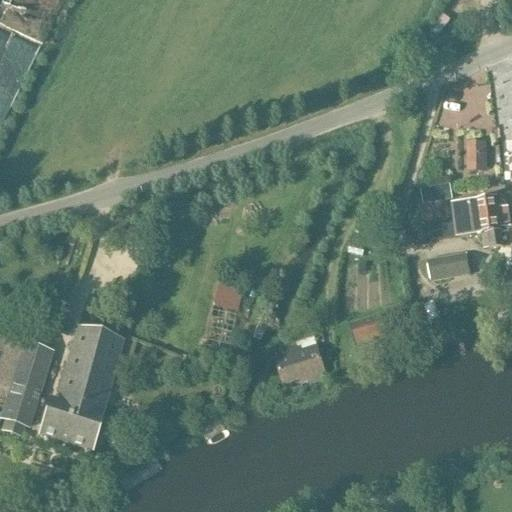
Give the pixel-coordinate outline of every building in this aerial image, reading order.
[(450,187),(422,191),(424,207),(452,203),(451,193),(450,187)] [(481,233),(501,230),(501,229),(510,227),(507,208),(498,209),(497,198),(453,204),(458,236),(481,233)] [(504,246),(501,230),(481,233),(482,243),(488,242),(489,248),(504,246)] [(447,259),(427,263),(431,284),(452,280),(447,259)] [(243,338),(256,291),(244,287),(218,282),(212,306),(201,353),(228,358),(235,336),(243,338)] [(352,327),(357,345),(392,336),(387,318),(352,327)] [(91,452),(122,343),(77,330),(53,415),(46,413),(39,437),(91,452)] [(324,373),(316,347),(313,339),(298,344),(299,347),(290,350),(291,355),(276,360),(284,385),(324,373)] [(29,428),(52,355),(23,346),(1,416),(0,419),(4,420),(0,432),(21,439),(25,427),(29,428)]
